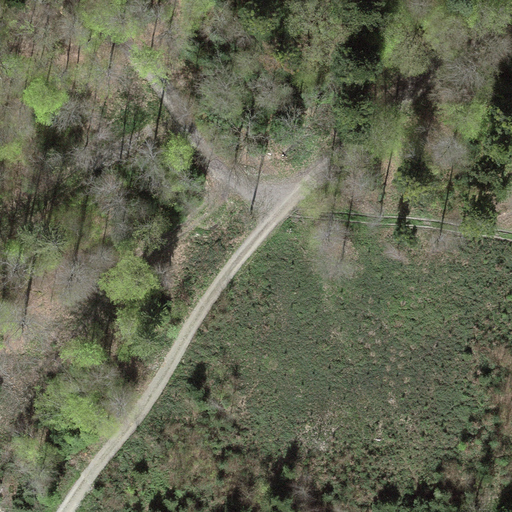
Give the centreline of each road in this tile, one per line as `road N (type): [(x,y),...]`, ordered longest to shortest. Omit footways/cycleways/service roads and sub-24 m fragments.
road 1 (track): [(511,0),(274,205),(67,511)]
road 2 (track): [(511,237),(274,205),(207,160),(161,86),(74,0)]
